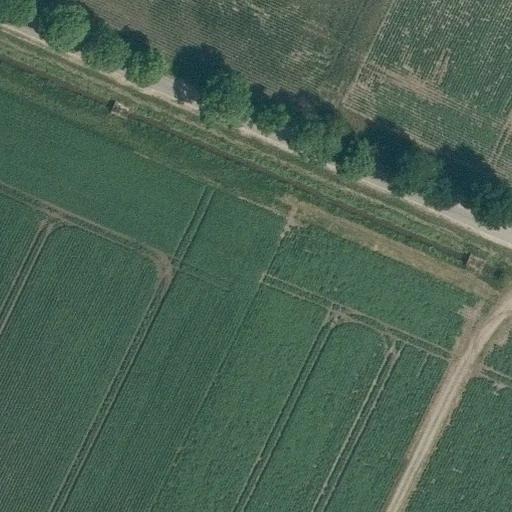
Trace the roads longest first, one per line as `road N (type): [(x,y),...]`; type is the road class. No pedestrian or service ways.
road 1 (unclassified): [(0,14),(511,233)]
road 2 (track): [(390,511),(461,354),(511,286)]
